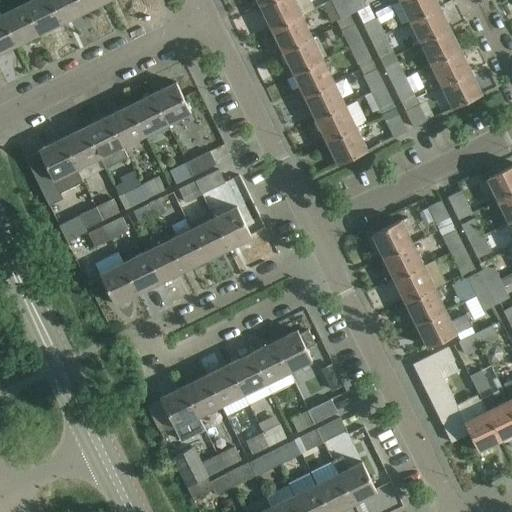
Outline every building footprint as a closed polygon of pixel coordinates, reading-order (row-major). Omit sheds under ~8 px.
[(50,0),(31,0),(24,4),(39,34),(51,28),(52,29),(62,24),(50,0)] [(84,12),(78,0),(50,0),(62,24),(72,19),(72,18),(84,12)] [(107,1),(106,0),(78,0),(84,12),(96,6),(97,6),(107,1)] [(274,0),(261,7),(272,29),(301,15),(293,0),(274,0)] [(351,18),(349,15),(352,13),(345,0),(331,0),(330,1),(338,19),(341,23),(351,18)] [(363,0),(345,0),(352,13),(356,11),(360,19),(373,13),(369,4),(367,6),(363,0)] [(410,22),(439,7),(435,0),(399,0),(400,0),(410,22)] [(39,34),(24,4),(2,15),(17,46),(27,41),(26,40),(39,34)] [(450,29),(439,7),(410,22),(421,43),(450,29)] [(360,19),(370,41),(385,34),(377,17),(375,18),(373,13),(360,19)] [(17,46),(2,15),(0,15),(0,52),(6,50),(7,51),(17,46)] [(301,15),(272,29),(283,52),(312,38),(301,15)] [(354,24),(340,31),(348,48),(362,41),(354,24)] [(431,65),(460,51),(450,29),(421,43),(431,65)] [(370,41),(381,63),(396,55),(393,52),(385,34),(370,41)] [(283,52),(294,74),(323,60),(312,38),(283,52)] [(361,69),(373,63),(362,41),(348,48),(357,65),(358,64),(361,69)] [(442,86),(471,72),(460,51),(431,65),(442,86)] [(396,55),(381,63),(391,84),(406,77),(398,60),(396,55)] [(323,60),(294,74),(305,97),(334,83),(323,60)] [(370,93),(384,86),(373,63),(361,69),(363,75),(362,75),(370,93)] [(482,94),(471,72),(442,86),(453,108),(482,94)] [(402,106),(416,99),(406,77),(391,84),(400,101),(402,106)] [(152,93),(167,124),(190,112),(176,83),(175,82),(174,82),(174,83),(162,89),(162,88),(152,93)] [(334,83),(305,97),(316,119),(345,105),(334,83)] [(384,86),(370,93),(364,96),(371,113),(376,111),(379,116),(395,108),(384,86)] [(142,99),(130,105),(145,135),(167,124),(152,93),(141,98),(142,99)] [(413,128),(427,121),(416,99),(402,106),(413,128)] [(145,135),(130,105),(117,111),(117,110),(107,115),(128,158),(122,146),(145,135)] [(316,119),(327,142),(356,128),(345,105),(316,119)] [(128,158),(107,115),(96,120),(97,121),(85,127),(99,157),(105,169),(128,158)] [(404,132),(396,116),(383,122),(391,139),(404,132)] [(76,169),(99,157),(85,127),(72,133),(71,132),(61,138),(76,169)] [(356,128),(327,142),(338,165),(367,150),(356,128)] [(59,193),(83,181),(76,169),(61,138),(51,143),(51,144),(40,149),(39,149),(38,150),(38,151),(39,151),(59,193)] [(209,151),(187,162),(193,175),(216,165),(209,151)] [(176,184),(193,175),(187,162),(169,171),(176,184)] [(498,200),(511,192),(511,165),(487,178),(498,200)] [(147,198),(141,185),(133,170),(119,178),(121,183),(114,187),(125,209),(130,206),(147,198)] [(218,170),(195,181),(202,194),(225,183),(218,170)] [(466,193),(484,188),(480,175),(463,180),(466,193)] [(141,185),(147,198),(164,190),(158,177),(141,185)] [(202,194),(195,181),(178,189),(185,202),(202,194)] [(447,197),(455,214),(469,208),(461,190),(447,197)] [(511,219),(511,192),(498,200),(508,221),(511,219)] [(167,195),(150,203),(156,216),(173,208),(167,195)] [(113,199),(96,207),(102,220),(119,212),(113,199)] [(426,208),(434,224),(449,217),(441,201),(426,208)] [(139,225),(156,216),(150,203),(133,212),(139,225)] [(85,228),(102,220),(96,207),(79,215),(85,228)] [(214,218),(229,249),(239,244),(238,243),(250,238),(252,237),(251,236),(237,207),(214,218)] [(122,217),(105,225),(111,239),(128,230),(122,217)] [(468,241),(483,234),(474,217),(460,224),(468,241)] [(229,249),(214,218),(191,229),(205,260),(218,253),(218,254),(229,249)] [(372,234),(383,257),(412,243),(401,220),(372,234)] [(94,247),(111,239),(105,225),(88,234),(94,247)] [(191,229),(168,241),(183,272),(193,267),(193,266),(205,260),(191,229)] [(441,235),(449,252),(463,246),(455,229),(441,235)] [(483,234),(468,241),(477,258),(491,251),(483,234)] [(183,272),(168,241),(145,252),(160,282),(173,276),(173,277),(183,272)] [(383,257),(394,280),(423,265),(412,243),(383,257)] [(471,263),(463,246),(449,252),(458,269),(471,263)] [(160,282),(145,252),(123,263),(138,294),(148,289),(148,288),(160,282)] [(128,299),(138,294),(123,263),(99,274),(114,304),(113,304),(114,305),(116,304),(127,298),(128,299)] [(477,272),(484,287),(500,279),(492,264),(477,272)] [(394,280),(405,302),(434,288),(423,265),(394,280)] [(486,290),(484,287),(477,272),(466,278),(475,296),(486,290)] [(484,287),(486,290),(493,306),(509,298),(504,287),(511,282),(511,273),(500,280),(500,279),(484,287)] [(434,288),(405,302),(416,325),(445,310),(434,288)] [(493,306),(486,290),(475,296),(483,311),(493,306)] [(511,327),(511,326),(511,305),(503,310),(511,327)] [(450,320),(445,310),(416,325),(428,348),(457,333),(472,326),(465,313),(450,320)] [(491,325),(474,333),(481,347),(498,338),(491,325)] [(283,336),(273,341),(288,372),(312,360),(306,348),(315,344),(308,329),(298,333),(297,331),(298,331),(297,330),(295,331),(284,337),(283,336)] [(481,347),(474,333),(458,341),(465,355),(481,347)] [(266,383),(288,372),(273,341),(263,346),(264,347),(251,353),(266,383)] [(431,355),(437,366),(438,367),(454,359),(448,346),(431,355)] [(228,363),(243,394),(266,383),(251,353),(239,359),(238,358),(228,363)] [(418,375),(437,366),(431,355),(412,364),(418,375)] [(206,375),(221,405),(243,394),(228,363),(218,368),(218,369),(206,375)] [(443,377),(438,367),(437,366),(418,375),(423,387),(443,377)] [(198,416),(221,405),(206,375),(193,381),(193,380),(183,385),(198,416)] [(429,398),(448,388),(443,377),(423,387),(429,398)] [(175,428),(198,416),(183,385),(173,390),(173,391),(161,397),(161,396),(159,397),(160,398),(175,428)] [(454,399),(448,388),(429,398),(434,409),(454,399)] [(486,411),(500,440),(511,433),(511,409),(507,400),(503,391),(481,402),(486,411)] [(330,399),(307,411),(314,424),(337,413),(330,399)] [(440,420),(459,410),(454,399),(434,409),(440,420)] [(445,431),(464,422),(459,410),(440,420),(445,431)] [(314,424),(307,411),(290,419),(297,432),(314,424)] [(486,411),(464,422),(469,434),(478,451),(500,440),(486,411)] [(339,418),(316,429),(323,442),(346,431),(339,418)] [(469,434),(464,422),(445,431),(451,443),(469,434)] [(262,433),(268,446),(285,438),(279,425),(262,433)] [(306,450),(323,442),(316,429),(299,438),(306,450)] [(252,454),(268,446),(262,433),(245,441),(252,454)] [(271,451),(277,464),(294,456),(288,443),(271,451)] [(207,476),(223,468),(217,455),(202,463),(193,446),(172,457),(187,486),(207,476)] [(217,455),(223,468),(240,460),(234,447),(217,455)] [(261,473),(277,464),(271,451),(254,460),(261,473)] [(338,474),(353,505),(364,499),(363,498),(375,493),(377,492),(376,491),(361,462),(348,469),(341,455),(331,460),(338,474)] [(226,474),(232,487),(249,478),(243,465),(226,474)] [(232,487),(226,474),(209,482),(215,495),(232,487)] [(353,505),(338,474),(315,485),(328,511),(335,511),(343,508),(343,509),(353,505)] [(189,487),(194,497),(202,493),(197,483),(189,487)] [(328,511),(315,485),(293,496),(300,511),(328,511)] [(300,511),(293,496),(270,507),(272,511),(300,511)]
